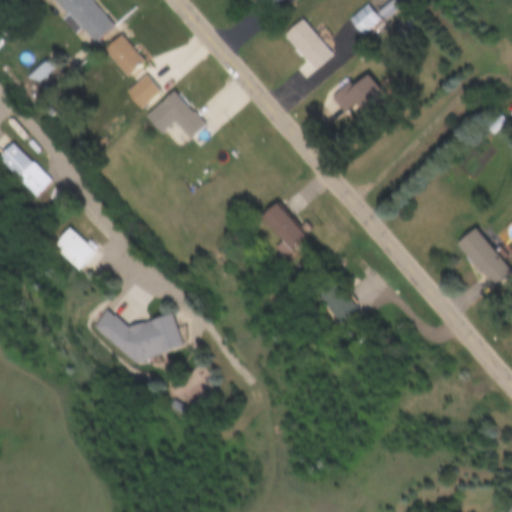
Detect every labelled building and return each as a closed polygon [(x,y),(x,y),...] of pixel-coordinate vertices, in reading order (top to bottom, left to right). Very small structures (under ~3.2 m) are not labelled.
[(54,0),(90,44),(113,26),(91,0),(54,0)] [(369,0),(381,21),(402,9),(396,0),(369,0)] [(362,36),(379,21),(365,5),(348,20),(362,36)] [(281,35),(313,71),(332,55),(300,19),(281,35)] [(125,75),(141,59),(117,35),(101,51),(125,75)] [(51,68),(44,62),(32,76),(38,82),(51,68)] [(354,101),(367,116),(387,99),(364,73),(333,99),(343,111),(354,101)] [(158,92),(145,76),(128,91),(142,106),(158,92)] [(172,121),(190,138),(204,124),(170,90),(144,117),(161,133),(172,121)] [(0,161),(33,198),(49,182),(12,142),(0,153),(0,161)] [(283,258),(305,237),(274,203),(258,218),(279,241),(273,247),(283,258)] [(89,252),(65,227),(46,245),(71,270),(89,252)] [(509,272),(476,228),(457,242),(491,286),(509,272)] [(335,324),(354,311),(332,277),(312,290),(335,324)] [(90,328),(129,361),(179,349),(170,314),(123,326),(105,311),(90,328)] [(511,511),(511,501),(500,511),(511,511)]
